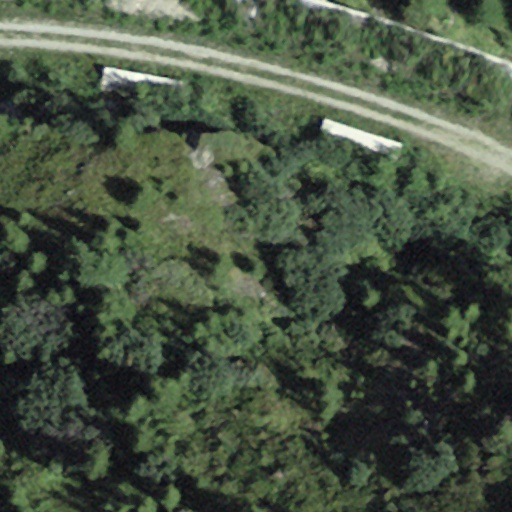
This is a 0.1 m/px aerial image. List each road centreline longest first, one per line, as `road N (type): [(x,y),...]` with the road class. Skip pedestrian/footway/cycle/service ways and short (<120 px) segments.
road 1 (track): [(0,33),(261,63),(511,167)]
road 2 (primary): [(511,156),(484,141),(263,83),(0,53)]
